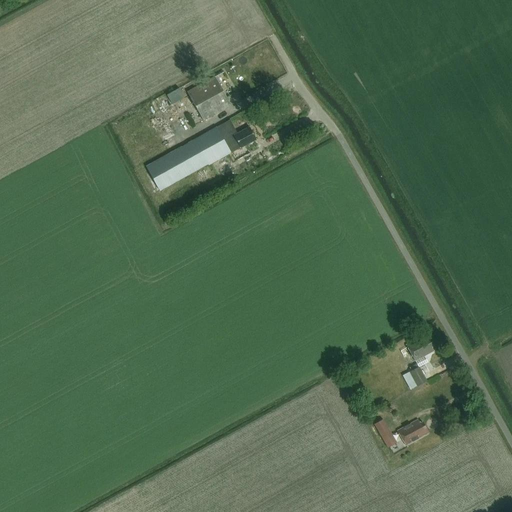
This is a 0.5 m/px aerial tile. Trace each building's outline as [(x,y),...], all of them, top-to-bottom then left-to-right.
[(215,78),(187,93),(203,122),(231,106),(215,78)] [(181,87),(168,94),(173,104),(186,97),(181,87)] [(230,121),(145,166),(158,191),(229,153),(230,154),(256,140),(249,128),(237,135),(230,121)] [(427,363),(424,357),(433,352),(431,348),(433,347),(427,335),(418,340),(418,339),(406,346),(415,362),(418,368),(427,363)] [(410,391),(427,382),(419,368),(409,373),(402,376),(410,391)] [(396,443),(382,421),(374,426),(387,448),(396,443)] [(417,421),(397,432),(405,446),(428,434),(422,423),(419,425),(417,421)]
